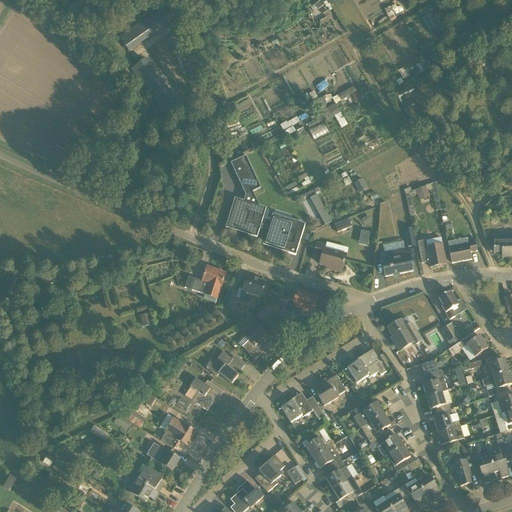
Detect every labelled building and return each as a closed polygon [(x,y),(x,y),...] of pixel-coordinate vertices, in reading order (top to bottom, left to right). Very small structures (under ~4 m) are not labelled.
[(159,8),(120,34),(128,47),(167,21),(159,8)] [(145,56),(133,64),(157,103),(170,96),(145,56)] [(338,99),(348,97),(346,91),(337,94),(338,99)] [(428,109),(421,100),(413,106),(410,102),(403,106),(406,110),(405,110),(413,123),(425,115),(423,112),(428,109)] [(342,128),(348,124),(335,103),(322,111),(327,119),(334,115),(342,128)] [(282,130),(300,123),(298,117),(280,124),(282,130)] [(245,157),(231,164),(245,196),(260,189),(245,157)] [(354,183),(357,188),(365,184),(363,179),(354,183)] [(438,194),(436,183),(411,191),(406,193),(410,216),(414,215),(411,197),(417,195),(419,201),(429,197),(427,191),(432,190),(433,195),(436,211),(441,210),(438,194)] [(281,251),(296,255),(305,226),(294,223),(292,229),(275,223),(273,228),(261,225),(263,219),(259,218),(261,210),(249,207),(250,204),(235,199),(226,228),(234,230),(235,228),(248,233),(248,235),(257,238),(259,231),(268,234),(265,243),(282,248),(281,251)] [(339,212),(331,216),(334,222),(342,219),(339,212)] [(331,222),(327,215),(321,219),(325,226),(331,222)] [(368,215),(363,220),(367,225),(372,221),(368,215)] [(337,233),(351,227),(348,219),(334,224),(337,233)] [(358,244),(367,245),(370,232),(361,230),(358,244)] [(408,246),(415,245),(413,233),(406,235),(408,246)] [(511,235),(502,236),(502,239),(494,239),(494,252),(502,252),(502,258),(511,257),(511,235)] [(446,265),(441,238),(425,241),(418,242),(422,264),(429,262),(430,268),(446,265)] [(467,240),(468,244),(449,248),(452,264),(472,260),(470,253),(477,251),(474,239),(467,240)] [(346,256),(348,249),(327,243),(325,250),(324,250),(325,246),(317,244),(314,255),(322,257),(320,265),(332,268),(331,270),(342,273),(346,256)] [(409,250),(400,251),(380,256),(385,277),(413,271),(410,256),(409,250)] [(217,299),(226,274),(207,267),(201,283),(195,281),(192,291),(205,295),(217,299)] [(9,275),(0,295),(0,300),(6,303),(10,293),(9,292),(15,278),(9,275)] [(242,291),(238,289),(237,293),(228,290),(222,306),(231,309),(236,297),(240,298),(239,300),(247,303),(250,295),(261,299),(266,283),(247,276),(242,291)] [(312,313),(317,298),(298,291),(295,301),(294,303),(287,300),(283,312),(294,315),(297,308),(312,313)] [(450,320),(455,317),(451,310),(458,306),(450,292),(439,299),(443,306),(442,307),(450,320)] [(148,314),(141,316),(144,327),(151,324),(148,314)] [(405,328),(401,321),(388,329),(396,342),(394,344),(399,352),(412,344),(414,347),(422,342),(411,324),(405,328)] [(457,344),(461,341),(458,337),(459,337),(452,324),(446,327),(457,344)] [(457,344),(446,327),(441,330),(448,343),(450,342),(453,346),(457,344)] [(275,345),(267,337),(268,335),(262,328),(249,340),(246,337),(239,344),(255,361),(266,350),(268,352),(275,345)] [(474,358),(488,349),(480,337),(466,346),(474,358)] [(218,338),(214,343),(221,349),(225,344),(218,338)] [(452,356),(465,347),(461,341),(457,344),(453,346),(453,347),(448,351),(452,356)] [(111,349),(103,353),(105,359),(114,355),(111,349)] [(223,352),(213,365),(210,363),(205,369),(216,378),(219,374),(232,384),(238,377),(237,375),(245,366),(234,357),(232,359),(223,352)] [(386,372),(374,353),(369,356),(367,354),(361,358),(362,360),(348,369),(357,384),(368,377),(369,379),(379,372),(381,376),(386,372)] [(78,354),(59,357),(61,369),(80,366),(78,354)] [(463,372),(486,365),(490,378),(508,373),(505,360),(500,362),(498,356),(468,365),(468,366),(462,368),(463,372)] [(460,360),(454,365),(457,369),(463,363),(460,360)] [(425,378),(439,374),(435,361),(421,365),(423,372),(425,378)] [(447,391),(441,373),(439,374),(425,378),(427,384),(423,386),(426,398),(447,391)] [(492,384),(496,396),(510,392),(508,386),(511,384),(508,373),(490,378),(482,381),(484,387),(492,384)] [(346,391),(337,376),(323,384),(321,382),(313,387),(320,397),(318,398),(324,407),(338,398),(338,397),(346,391)] [(463,377),(457,379),(458,383),(459,386),(459,387),(466,385),(463,377)] [(207,388),(196,380),(190,388),(185,396),(192,401),(207,411),(216,398),(219,400),(224,392),(210,383),(207,388)] [(450,410),(448,404),(452,403),(448,391),(447,391),(426,398),(430,410),(435,409),(436,414),(450,410)] [(496,396),(501,414),(511,410),(511,397),(510,392),(496,396)] [(302,418),(313,412),(302,394),(295,398),(296,399),(281,408),(291,423),(299,418),(301,417),(302,418)] [(151,396),(146,404),(151,407),(156,399),(151,396)] [(467,397),(463,403),(468,406),(472,399),(467,397)] [(146,420),(128,409),(131,403),(127,401),(121,409),(120,409),(117,415),(140,429),(146,420)] [(361,428),(361,429),(384,415),(377,404),(373,406),(370,401),(358,409),(354,411),(357,416),(363,412),(369,423),(361,428)] [(319,420),(325,417),(317,405),(312,409),(319,420)] [(451,423),(449,417),(452,416),(450,410),(436,414),(438,420),(434,422),(437,434),(460,427),(458,421),(451,423)] [(507,432),(511,430),(511,410),(501,414),(507,432)] [(377,441),(390,433),(387,428),(391,426),(384,415),(361,429),(371,445),(377,441)] [(123,419),(119,425),(127,430),(131,424),(123,419)] [(184,426),(173,419),(165,433),(166,433),(160,442),(174,450),(175,448),(177,449),(180,445),(178,443),(179,441),(187,447),(191,440),(194,442),(198,435),(195,434),(196,433),(184,425),(184,426)] [(485,419),(478,421),(480,427),(486,426),(485,419)] [(478,422),(471,424),(472,430),(480,428),(478,422)] [(448,450),(461,446),(465,445),(463,438),(460,427),(437,434),(441,446),(446,445),(448,450)] [(313,459),(332,446),(329,442),(326,444),(319,432),(307,440),(310,445),(306,448),(313,459)] [(390,433),(377,441),(380,446),(377,448),(384,458),(387,457),(403,447),(397,436),(393,438),(390,433)] [(497,480),(509,476),(505,464),(510,462),(506,448),(501,433),(495,435),(497,440),(496,441),(500,455),(490,458),(497,480)] [(161,448),(154,444),(146,456),(152,459),(150,462),(155,465),(160,468),(162,465),(172,471),(179,460),(161,448)] [(465,445),(461,446),(464,456),(469,454),(466,445),(465,445)] [(326,472),(342,463),(332,446),(313,459),(319,470),(323,467),(326,472)] [(397,473),(409,465),(406,460),(410,458),(403,447),(387,457),(397,473)] [(49,452),(45,459),(52,463),(56,456),(49,452)] [(478,462),(475,452),(469,454),(474,469),(479,468),(484,485),(497,480),(490,458),(478,462)] [(460,487),(473,483),(469,471),(474,469),(469,454),(464,456),(466,462),(454,465),(460,487)] [(281,475),(279,473),(285,467),(275,456),(267,462),(268,463),(259,472),(261,474),(255,480),(267,493),(277,484),(275,481),(281,475)] [(414,471),(422,466),(418,460),(410,465),(414,471)] [(332,491),(352,479),(342,463),(326,472),(329,477),(326,480),(332,491)] [(163,478),(146,467),(142,475),(138,473),(135,478),(159,493),(164,485),(160,482),(163,478)] [(88,468),(86,472),(91,476),(95,470),(92,468),(88,468)] [(287,473),(295,485),(302,481),(294,469),(287,473)] [(430,503),(441,496),(429,477),(418,483),(430,503)] [(154,501),(159,493),(135,478),(127,492),(145,503),(149,498),(154,501)] [(346,504),(354,499),(361,495),(362,494),(352,479),(332,491),(339,502),(343,499),(346,504)] [(83,481),(77,490),(86,495),(92,486),(83,481)] [(256,491),(247,481),(240,488),(242,490),(230,500),(234,505),(230,509),(233,511),(244,511),(250,507),(251,509),(264,497),(257,490),(256,491)] [(430,503),(418,483),(408,490),(405,486),(400,489),(408,501),(412,498),(419,510),(430,503)] [(41,486),(38,492),(43,495),(47,489),(41,486)] [(393,511),(407,511),(403,504),(408,501),(400,489),(385,498),(387,503),(393,511)] [(272,493),(269,496),(275,502),(278,499),(272,493)] [(361,495),(354,499),(360,508),(362,507),(367,504),(361,495)] [(377,509),(372,501),(367,504),(371,511),(393,511),(387,503),(377,509)] [(116,509),(114,511),(138,511),(124,503),(119,511),(116,509)] [(290,507),(286,503),(275,511),(300,511),(293,504),(290,507)]
